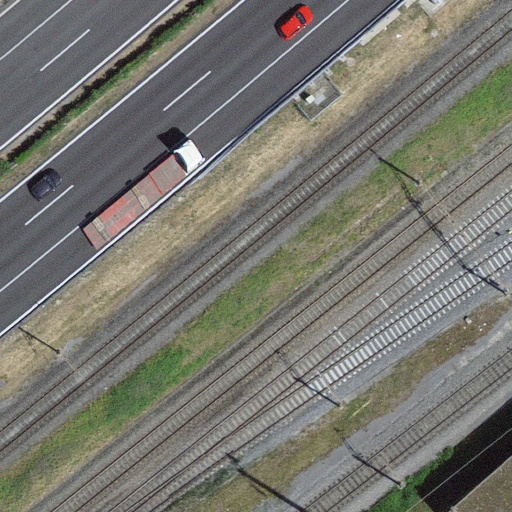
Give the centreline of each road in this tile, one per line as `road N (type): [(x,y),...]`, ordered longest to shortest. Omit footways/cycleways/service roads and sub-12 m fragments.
road 1 (motorway): [(0,245),(296,0)]
road 2 (motorway): [(123,0),(0,103)]
